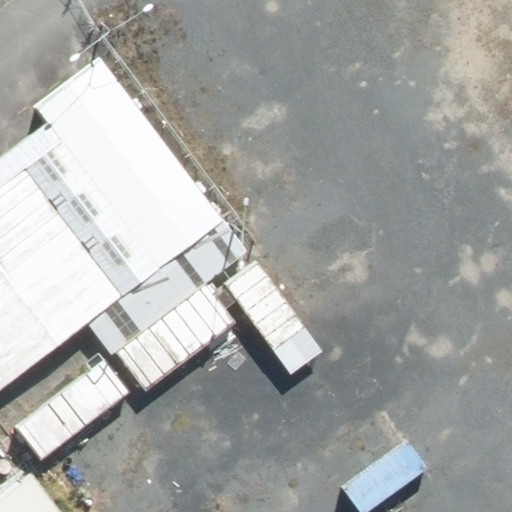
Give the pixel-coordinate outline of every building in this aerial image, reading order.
[(214,224),(92,58),(35,99),(157,265),(214,224)] [(121,292),(22,158),(0,174),(0,379),(84,319),(121,292)] [(239,259),(214,224),(157,265),(121,292),(84,319),(109,353),(239,259)] [(174,459),(122,391),(37,456),(80,511),(188,511),(157,471),(174,459)] [(394,511),(417,495),(360,419),(236,511),(394,511)] [(0,511),(59,511),(28,468),(0,488),(0,511)]
